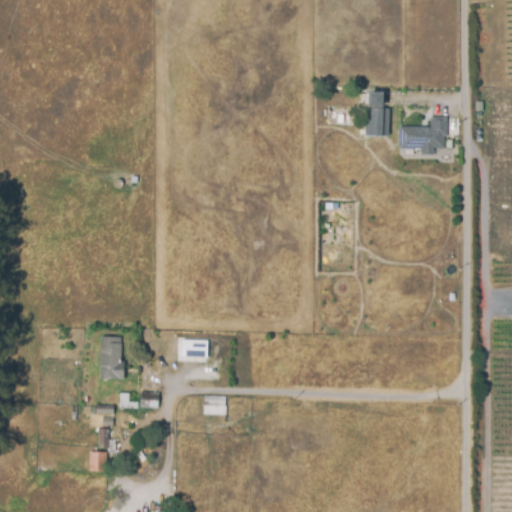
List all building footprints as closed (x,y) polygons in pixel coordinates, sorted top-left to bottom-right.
[(366,92),(384,92),(384,94),(388,94),(389,138),(359,139),(359,129),(367,129),(366,92)] [(451,139),(451,160),(446,160),(446,152),(436,152),(436,157),(421,157),(421,151),(399,151),(399,130),(432,130),(432,120),(449,120),(449,122),(459,122),(459,139),(451,139)] [(121,342),(121,365),(124,365),(124,383),(101,383),(101,341),(121,342)] [(129,395),(129,412),(120,412),(120,395),(129,395)] [(159,395),(160,411),(141,411),(141,395),(159,395)] [(226,398),(226,409),(206,409),(206,398),(226,398)] [(112,414),(112,406),(95,405),(94,414),(112,414)] [(77,409),(94,409),(95,417),(77,417),(77,409)] [(114,418),(97,418),(97,410),(114,410),(114,418)] [(99,434),(109,434),(109,453),(99,453),(99,434)] [(90,455),(107,456),(107,475),(89,475),(90,455)]
